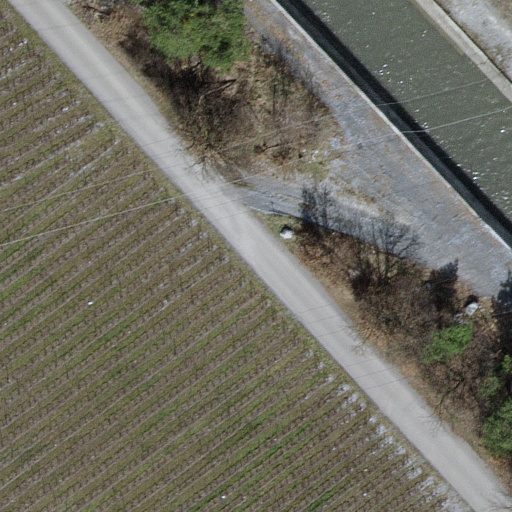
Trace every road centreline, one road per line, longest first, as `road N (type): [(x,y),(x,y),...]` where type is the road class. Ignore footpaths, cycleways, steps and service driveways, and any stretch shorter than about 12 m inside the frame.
road 1 (track): [(258,0),(511,270)]
road 2 (track): [(63,31),(213,0)]
